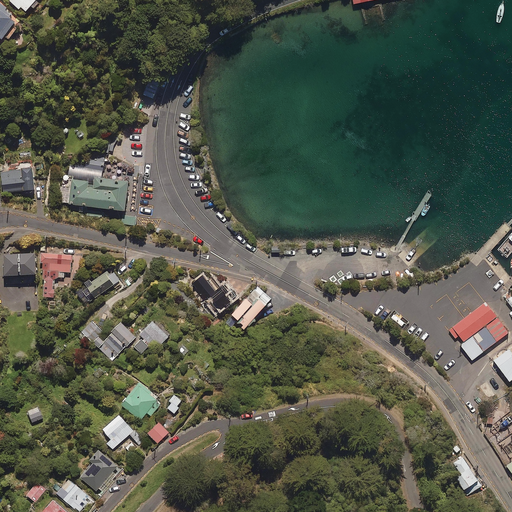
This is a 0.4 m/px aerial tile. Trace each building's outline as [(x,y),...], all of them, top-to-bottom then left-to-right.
[(14,0),(12,3),(26,17),(41,0),(14,0)] [(9,10),(0,3),(0,40),(4,43),(20,22),(7,12),(9,10)] [(150,72),(147,81),(158,85),(162,76),(150,72)] [(157,86),(147,82),(143,95),(153,98),(157,86)] [(65,181),(64,187),(70,188),(68,203),(125,211),(129,180),(102,177),(105,157),(87,154),(85,165),(70,163),(68,181),(65,181)] [(34,187),(31,165),(0,168),(0,173),(2,191),(34,187)] [(136,215),(122,214),(121,224),(135,225),(136,215)] [(34,249),(2,251),(4,272),(35,271),(34,249)] [(70,270),(70,253),(40,252),(40,279),(43,279),(43,295),(53,296),(53,276),(63,276),(64,270),(70,270)] [(119,278),(110,265),(75,290),(84,303),(119,278)] [(230,287),(227,289),(222,282),(214,288),(202,272),(192,280),(197,287),(192,291),(200,301),(205,297),(214,310),(236,294),(230,287)] [(269,296),(255,284),(231,311),(245,324),(269,296)] [(510,332),(486,301),(449,330),(455,339),(459,336),(464,342),(461,345),(472,360),(510,332)] [(101,330),(91,319),(81,330),(112,359),(135,334),(121,320),(103,339),(97,334),(101,330)] [(168,335),(152,319),(139,332),(155,348),(168,335)] [(148,345),(141,338),(133,344),(140,352),(148,345)] [(511,352),(510,349),(494,360),(510,382),(511,379),(511,352)] [(158,397),(139,381),(120,402),(140,420),(146,412),(150,416),(160,405),(155,400),(158,397)] [(183,401),(174,392),(168,398),(171,400),(166,405),(173,412),(183,401)] [(133,430),(118,412),(101,427),(111,438),(106,442),(112,448),(133,430)] [(168,430),(158,420),(147,431),(157,441),(168,430)] [(117,465),(97,447),(89,457),(92,460),(79,475),(95,489),(117,465)] [(478,478),(463,457),(453,463),(459,473),(454,476),(463,488),(478,478)] [(90,497),(68,477),(56,491),(78,511),(90,497)] [(45,487),(36,480),(26,493),(35,500),(45,487)] [(68,511),(52,497),(38,511),(68,511)]
